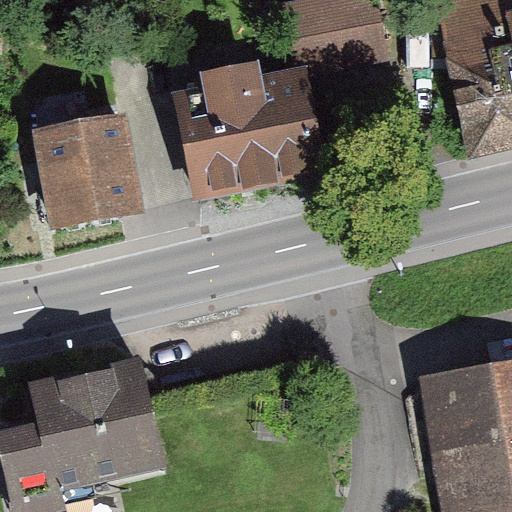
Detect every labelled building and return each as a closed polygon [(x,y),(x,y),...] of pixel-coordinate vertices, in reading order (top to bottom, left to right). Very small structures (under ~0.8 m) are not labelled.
[(305,0),(282,4),(293,62),(312,58),(315,73),(391,58),(379,0),(305,0)] [(511,0),(435,0),(472,154),(511,144),(511,0)] [(174,89),(195,197),(331,171),(310,64),(264,72),(260,54),(201,65),(205,83),(174,89)] [(62,62),(21,86),(40,119),(81,95),(62,62)] [(35,123),(53,225),(147,209),(129,107),(35,123)] [(167,461),(143,351),(28,376),(36,413),(0,420),(0,454),(12,511),(39,511),(68,506),(63,484),(167,461)] [(511,511),(511,353),(418,371),(445,511),(511,511)]
